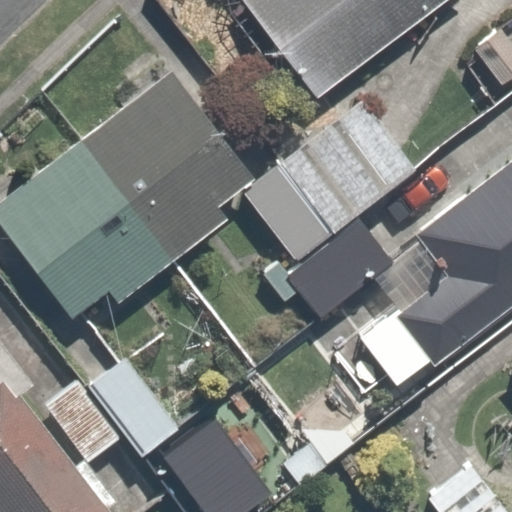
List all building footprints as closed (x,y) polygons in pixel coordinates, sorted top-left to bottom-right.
[(429,0),(247,0),(323,90),(429,0)] [(218,180),(247,156),(167,58),(0,192),(0,208),(82,310),(228,193),(218,180)] [(511,133),(412,212),(444,253),(355,322),(400,379),(511,291),(511,133)] [(329,219),(277,150),(238,179),(290,248),(329,219)] [(395,252),(361,203),(332,223),(280,259),(314,308),(395,252)] [(176,414),(127,346),(88,374),(138,442),(176,414)] [(0,511),(75,511),(100,492),(0,367),(0,511)] [(114,424),(76,368),(42,391),(80,447),(114,424)] [(507,511),(462,447),(415,479),(437,511),(507,511)]
